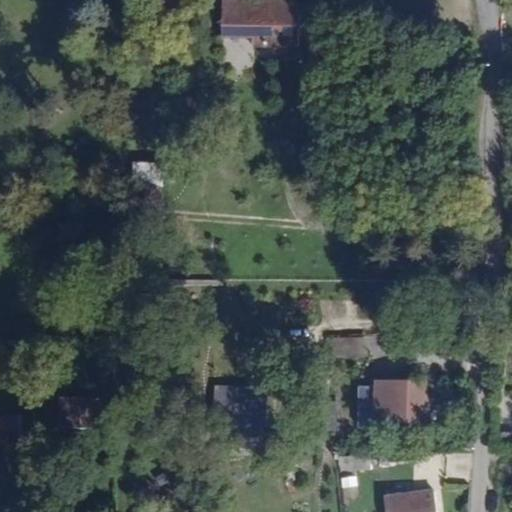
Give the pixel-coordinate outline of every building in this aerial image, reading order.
[(295,0),(224,0),(224,32),(256,32),(256,43),(294,44),(295,0)] [(186,348),(187,315),(175,316),(174,348),(186,348)] [(264,433),(267,413),(228,409),(227,403),(219,402),(217,421),(225,422),(225,429),(264,433)] [(425,430),(426,402),(406,403),(406,431),(425,430)] [(0,444),(26,444),(26,413),(0,412),(0,444)] [(440,511),(440,502),(431,502),(430,493),(408,493),(407,507),(398,507),(397,511),(440,511)]
